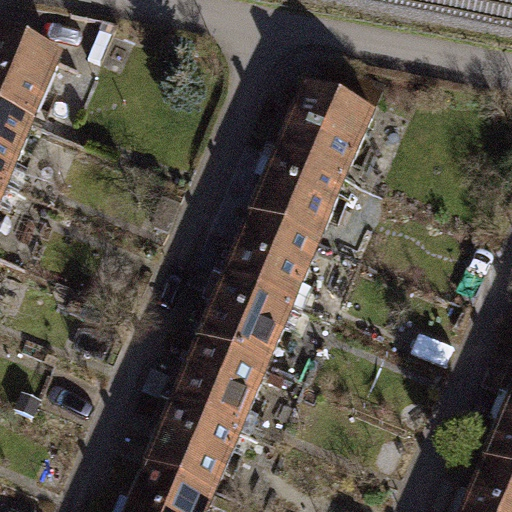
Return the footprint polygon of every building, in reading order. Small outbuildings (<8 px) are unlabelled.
[(61,67),(0,41),(0,115),(34,130),(61,67)] [(389,123),(311,91),(285,154),(362,186),(389,123)] [(34,130),(0,115),(0,189),(8,193),(34,130)] [(362,186),(285,154),(258,218),(335,250),(362,186)] [(0,212),(8,193),(0,189),(0,212)] [(335,250),(258,218),(232,282),(309,314),(335,250)] [(309,314),(232,282),(205,345),(282,377),(302,330),(309,314)] [(282,377),(205,345),(178,409),(255,441),(260,431),(282,377)] [(255,441),(178,409),(152,473),(229,505),(249,457),(255,441)] [(511,409),(488,466),(511,475),(511,409)] [(511,511),(511,475),(488,466),(468,511),(511,511)] [(225,511),(229,505),(152,473),(135,511),(225,511)]
